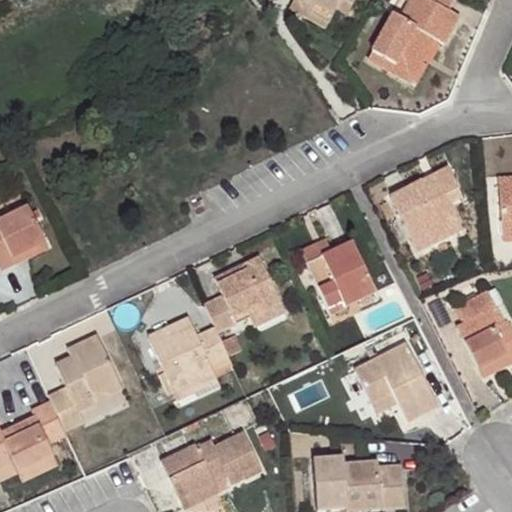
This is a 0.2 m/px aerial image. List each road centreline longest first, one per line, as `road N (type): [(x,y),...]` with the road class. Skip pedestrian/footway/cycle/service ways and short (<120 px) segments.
road 1 (residential): [(482,118),(431,131),(341,172),(0,339)]
road 2 (residential): [(511,0),(479,75),(482,118)]
